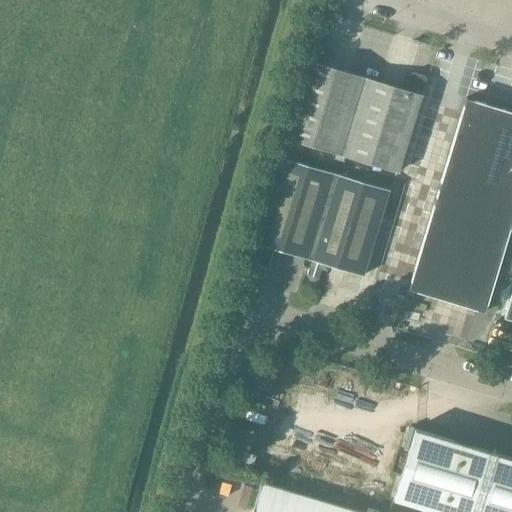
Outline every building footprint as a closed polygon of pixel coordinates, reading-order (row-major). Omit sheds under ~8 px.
[(307,61),(284,137),(341,154),(399,172),(422,95),(426,80),(424,76),(414,73),(410,75),(405,90),(364,78),(324,66),(328,50),(326,46),(316,43),(312,45),(307,61)] [(409,290),(447,302),(504,110),(466,99),(409,290)] [(511,112),(504,110),(447,302),(485,313),(511,222),(511,112)] [(274,250),(309,260),(335,174),(280,158),(254,244),(255,244),(249,263),(268,269),(274,250)] [(389,190),(335,174),(309,260),(312,261),(307,277),(309,281),(314,283),(318,280),(321,270),(326,272),(328,266),(363,277),(389,190)] [(511,511),(511,458),(451,440),(415,430),(393,500),(432,511),(511,511)] [(252,511),(356,511),(261,483),(252,511)]
